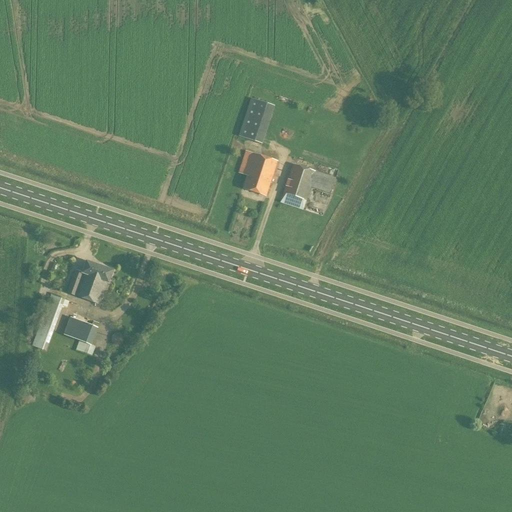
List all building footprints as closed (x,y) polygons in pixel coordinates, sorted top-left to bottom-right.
[(274,106),(251,99),(238,137),(262,145),(274,106)] [(266,197),(277,162),(246,152),(239,173),(247,176),(243,189),(266,197)] [(331,194),(336,178),(292,164),(280,203),(303,211),(311,188),(331,194)] [(86,262),(82,273),(75,270),(67,293),(82,299),(88,280),(89,280),(90,276),(91,276),(91,274),(94,275),(97,266),(86,262)] [(112,271),(97,266),(94,275),(91,274),(91,276),(90,276),(89,280),(88,280),(82,299),(100,305),(108,283),(112,271)] [(69,302),(64,300),(65,300),(51,294),(32,347),(46,352),(62,306),(67,308),(69,302)] [(95,346),(92,345),(98,326),(69,317),(63,335),(79,340),(76,349),(92,355),(95,346)]
